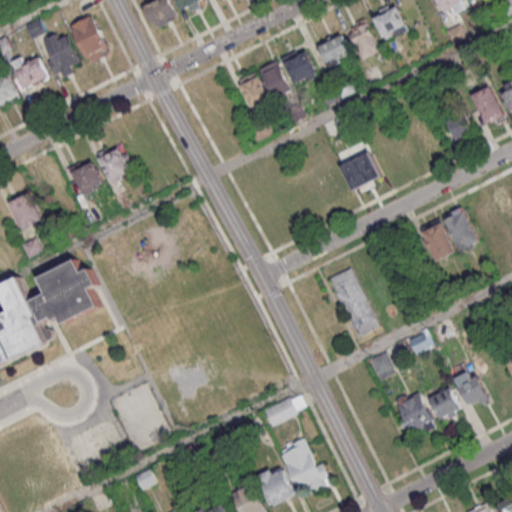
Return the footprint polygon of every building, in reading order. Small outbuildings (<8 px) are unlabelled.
[(181,18),(174,0),(152,0),(148,2),(157,27),(181,18)] [(181,0),(188,14),(210,3),(208,0),(181,0)] [(442,0),(461,0),(446,8),(442,0)] [(378,16),(400,5),(410,24),(387,35),(378,16)] [(92,63),(114,53),(96,14),(74,24),(92,63)] [(29,24),(36,37),(49,30),(43,17),(29,24)] [(364,58),(383,50),(369,18),(350,26),(364,58)] [(448,29),(454,43),(468,37),(462,23),(448,29)] [(46,40),(62,78),(78,71),(75,64),(84,60),(70,30),(46,40)] [(323,45),(345,33),(355,52),(333,64),(323,45)] [(289,61),(311,50),(321,69),(298,80),(289,61)] [(44,57),(32,63),(29,55),(15,62),(28,89),(54,77),(44,57)] [(264,68),(281,59),(296,88),(278,97),(264,68)] [(242,80),(260,71),(273,97),(255,106),(242,80)] [(0,78),(0,102),(2,106),(25,95),(14,72),(0,78)] [(476,94),(493,86),(507,113),(490,122),(476,94)] [(511,113),(502,94),(511,88),(511,113)] [(449,119),(465,110),(475,130),(459,138),(449,119)] [(135,172),(126,144),(102,152),(111,180),(135,172)] [(385,180),(371,151),(344,164),(357,193),(385,180)] [(76,172),(87,194),(108,184),(97,161),(76,172)] [(510,213),(510,186),(488,186),(488,200),(482,200),(482,213),(498,213),(510,213)] [(13,202),(26,228),(46,218),(33,191),(13,202)] [(447,219),(466,210),(481,240),(462,250),(447,219)] [(422,227),(442,217),(458,251),(439,261),(422,227)] [(0,366),(50,342),(43,326),(60,318),(64,326),(104,306),(79,255),(41,274),(50,293),(33,302),(20,276),(0,285),(0,366)] [(332,276),(357,336),(380,327),(355,266),(332,276)] [(411,339),(417,353),(431,346),(425,333),(411,339)] [(381,379),(397,372),(388,351),(372,358),(381,379)] [(511,384),(503,363),(484,371),(493,391),(511,384)] [(460,384),(472,406),(490,396),(478,374),(460,384)] [(464,409),(452,386),(432,397),(444,419),(464,409)] [(436,423),(420,390),(398,400),(414,433),(436,423)] [(299,413),(293,397),(266,408),(273,424),(299,413)] [(324,462),(319,464),(307,437),(282,449),(300,490),(311,485),(313,492),(334,483),(324,462)] [(273,505),(298,494),(284,464),(259,476),(273,505)] [(144,489),(158,483),(153,470),(139,476),(144,489)] [(243,511),(268,511),(253,480),(233,491),(243,511)] [(468,511),(495,511),(490,501),(468,511)] [(229,511),(225,502),(200,511),(194,511),(193,509),(184,511),(229,511)]
